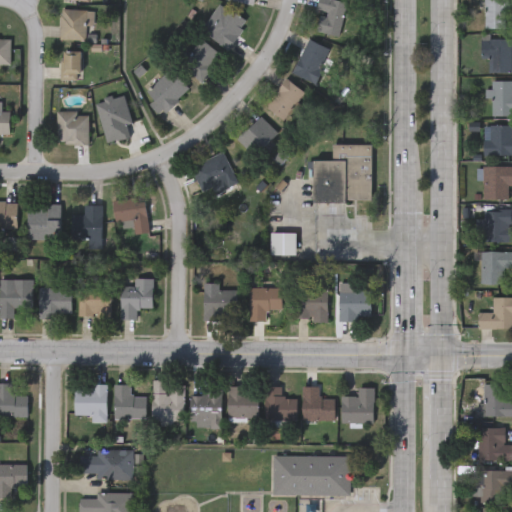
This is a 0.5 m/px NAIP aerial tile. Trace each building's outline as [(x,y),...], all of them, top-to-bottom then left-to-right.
[(315,8),(316,0),(341,0),(345,1),(337,35),(313,29),(318,9),(315,8)] [(511,0),(511,28),(484,28),(484,0),(511,0)] [(225,47),(202,30),(222,3),(245,20),(225,47)] [(88,10),(86,40),(57,38),(59,8),(88,10)] [(0,37),(9,37),(9,62),(0,62),(0,37)] [(199,82),(178,64),(201,38),(221,56),(199,82)] [(313,81),(291,72),(306,38),(328,47),(313,81)] [(511,39),(511,72),(488,72),(488,39),(511,39)] [(59,79),(59,50),(80,50),(80,79),(59,79)] [(188,87),(163,111),(144,92),(169,68),(188,87)] [(303,93),(280,119),(263,103),(286,77),(303,93)] [(492,80),(511,80),(511,115),(492,115),(492,80)] [(0,109),(9,109),(9,132),(0,132),(0,109)] [(86,143),(55,143),(55,110),(86,110),(86,143)] [(276,131),(252,154),(235,137),(259,114),(276,131)] [(483,154),(483,124),(511,124),(511,154),(483,154)] [(371,200),(312,201),(312,160),(331,160),(331,144),(371,143),(371,200)] [(222,151),(235,181),(225,186),(222,181),(201,191),(190,166),(222,151)] [(511,185),(508,185),(508,198),(482,198),(482,165),(511,165),(511,185)] [(130,220),(114,223),(111,201),(142,197),(147,232),(132,234),(130,220)] [(0,202),(15,202),(15,231),(0,231),(0,202)] [(59,239),(26,239),(26,204),(59,204),(59,239)] [(100,205),(100,241),(70,241),(70,215),(82,215),(82,205),(100,205)] [(511,241),(484,241),(484,209),(511,209),(511,241)] [(294,232),(294,253),(271,253),(271,232),(294,232)] [(511,268),(503,268),(503,284),(481,284),(480,251),(511,251),(511,268)] [(151,277),(151,307),(134,307),(134,317),(118,317),(118,285),(131,285),(131,277),(151,277)] [(0,287),(9,287),(10,279),(31,280),(31,308),(12,308),(12,319),(0,319),(0,287)] [(337,320),(337,284),(352,284),(352,291),(369,292),(369,320),(337,320)] [(70,286),(70,313),(38,313),(38,286),(70,286)] [(77,287),(112,287),(112,314),(77,314),(77,287)] [(202,321),(202,287),(235,287),(235,321),(202,321)] [(279,288),(279,311),(265,311),(265,321),(248,321),(248,288),(279,288)] [(295,321),(295,290),(325,290),(325,321),(295,321)] [(511,297),(511,328),(478,328),(478,312),(492,312),(492,297),(511,297)] [(151,419),(151,380),(178,380),(178,419),(151,419)] [(27,394),(27,416),(0,416),(0,383),(11,383),(11,394),(27,394)] [(105,420),(89,420),(89,414),(73,414),(74,383),(106,383),(105,420)] [(145,395),(145,417),(112,417),(112,383),(129,383),(129,395),(145,395)] [(478,402),(483,402),(483,384),(506,384),(506,400),(511,400),(511,416),(478,416),(478,402)] [(263,420),(263,387),(278,387),(278,396),(295,396),(295,420),(263,420)] [(300,420),(300,387),(318,387),(318,399),(332,399),(332,420),(300,420)] [(256,416),(225,416),(225,388),(256,388),(256,416)] [(372,388),(372,424),(339,423),(339,397),(356,397),(356,388),(372,388)] [(189,419),(188,395),(219,395),(219,419),(189,419)] [(472,470),(511,471),(511,460),(477,460),(477,427),(505,428),(505,444),(511,444),(511,487),(502,487),(502,502),(472,502),(472,470)] [(132,477),(82,476),(82,454),(98,454),(98,449),(133,450),(132,477)] [(270,494),(270,455),(348,455),(348,494),(270,494)] [(0,464),(25,464),(25,486),(11,486),(11,497),(0,497),(0,464)] [(131,491),(131,511),(78,511),(78,498),(95,498),(95,491),(131,491)]
